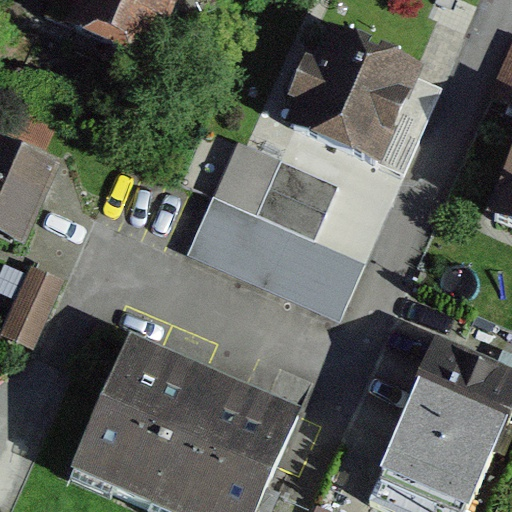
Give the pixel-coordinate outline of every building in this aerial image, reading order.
[(173,0),(69,0),(53,44),(138,82),(173,0)] [(412,82),(313,42),(271,143),(364,188),(412,82)] [(511,61),(502,98),(511,101),(511,61)] [(511,145),(469,230),(511,249),(511,145)] [(52,179),(0,158),(0,256),(14,262),(52,179)] [(39,265),(9,334),(43,349),(73,280),(39,265)] [(251,511),(294,420),(120,349),(64,477),(139,511),(251,511)] [(458,511),(511,396),(511,392),(423,357),(365,480),(425,511),(458,511)]
